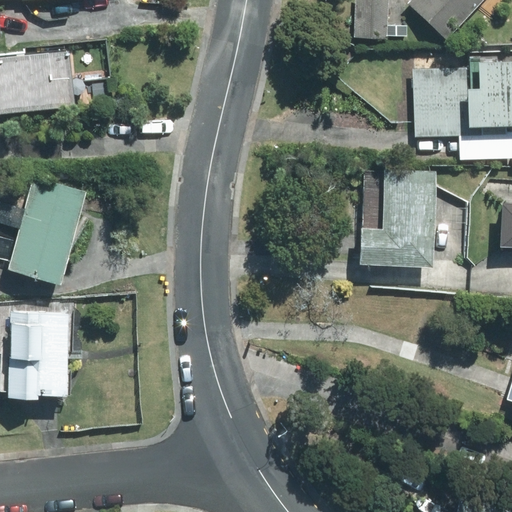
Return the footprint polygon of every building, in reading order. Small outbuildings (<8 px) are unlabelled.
[(385,37),(387,0),(359,0),(358,21),(352,20),(351,35),(385,37)] [(493,19),(504,0),(406,0),(405,1),(443,38),(473,8),(493,19)] [(64,51),(0,57),(0,112),(70,106),(64,51)] [(411,135),(455,135),(456,157),(510,156),(510,129),(503,129),(503,122),(511,122),(511,58),(491,58),(491,55),(465,56),(465,66),(410,67),(411,135)] [(426,265),(431,170),(378,167),(378,170),(362,169),(359,226),(354,226),(352,260),(426,265)] [(0,265),(52,282),(81,189),(29,173),(0,264),(0,265)] [(511,201),(495,201),(493,244),(499,244),(499,251),(511,251),(511,201)] [(64,312),(6,309),(1,395),(29,396),(29,393),(59,394),(64,312)] [(511,511),(511,508),(455,495),(451,511),(511,511)]
